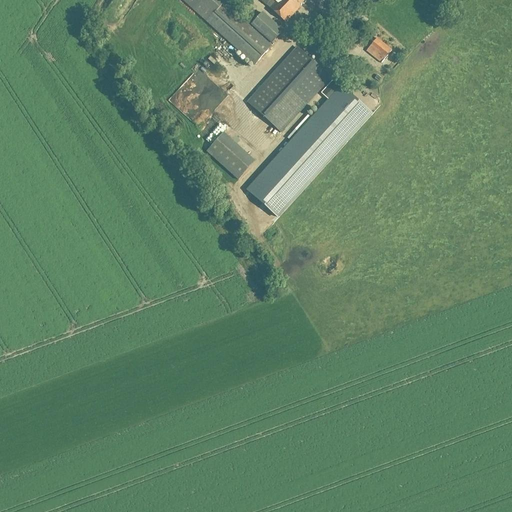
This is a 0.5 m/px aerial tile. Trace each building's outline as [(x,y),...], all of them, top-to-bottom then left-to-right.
[(183,0),(255,65),(271,47),(224,4),(226,1),(224,0),(183,0)] [(300,6),(305,0),(260,0),(286,24),(301,7),(300,6)] [(252,25),(272,43),(283,32),(263,13),(252,25)] [(352,28),(340,41),(350,49),(361,36),(352,28)] [(382,63),(392,50),(377,38),(367,51),(382,63)] [(281,133),(331,78),(297,48),(248,103),(281,133)] [(321,94),(328,100),(246,190),(278,219),(372,115),(373,114),(362,104),(341,85),(340,87),(333,80),(321,94)] [(226,133),(208,153),(239,181),(257,161),(226,133)]
